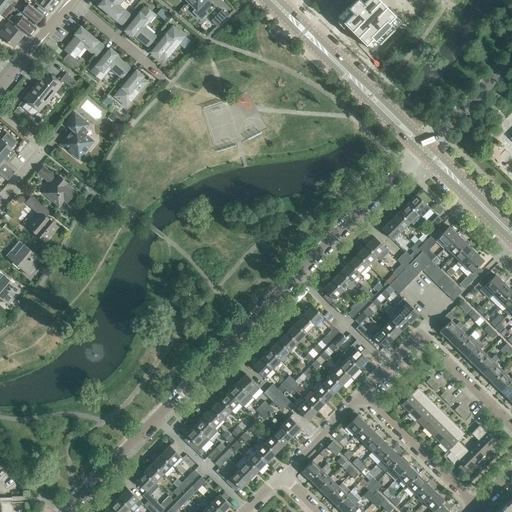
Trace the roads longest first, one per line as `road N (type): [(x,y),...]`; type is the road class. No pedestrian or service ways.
road 1 (residential): [(65,511),(423,149)]
road 2 (secondary): [(423,149),(271,0)]
road 3 (residential): [(477,510),(362,397)]
road 4 (residential): [(511,424),(420,336)]
road 5 (residential): [(423,149),(511,61)]
road 6 (residential): [(0,202),(43,148),(0,114)]
road 7 (secondary): [(511,235),(423,149)]
